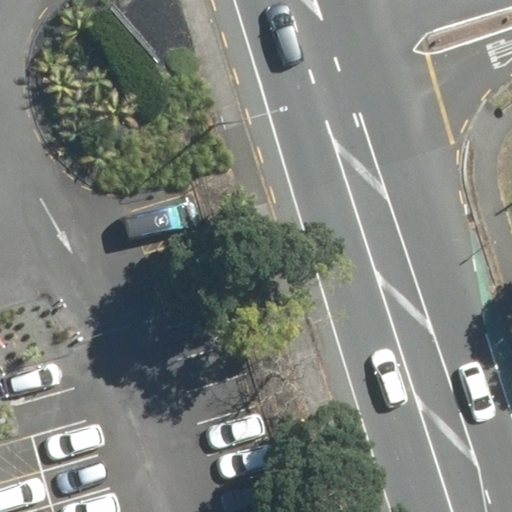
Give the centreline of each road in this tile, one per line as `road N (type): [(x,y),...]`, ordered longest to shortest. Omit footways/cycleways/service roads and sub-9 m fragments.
road 1 (secondary): [(334,73),(468,511)]
road 2 (residential): [(511,16),(334,73)]
